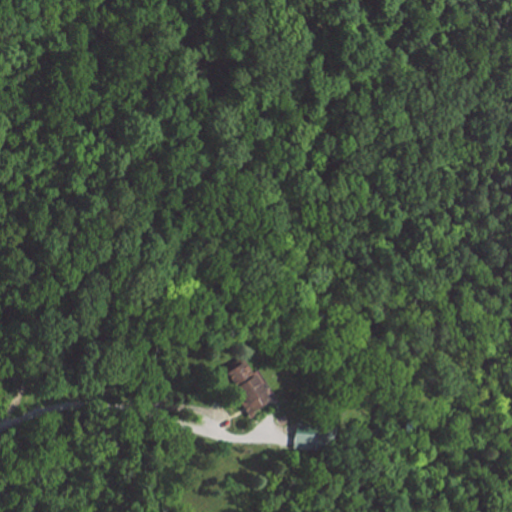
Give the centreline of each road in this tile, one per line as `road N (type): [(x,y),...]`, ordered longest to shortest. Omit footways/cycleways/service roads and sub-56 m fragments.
road 1 (track): [(0,432),(60,406),(138,412)]
road 2 (track): [(138,412),(246,438),(268,428)]
